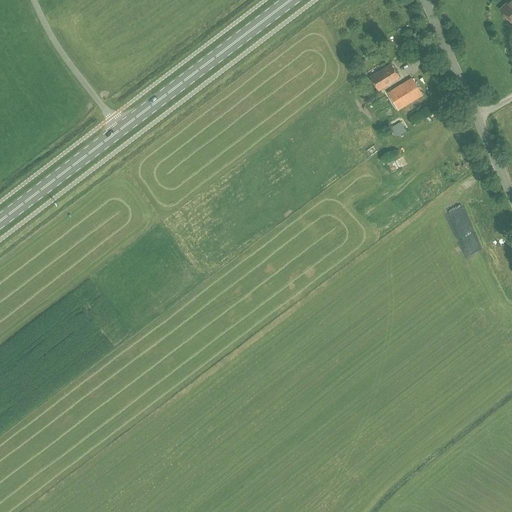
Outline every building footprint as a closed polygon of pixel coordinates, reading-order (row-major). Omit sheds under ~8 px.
[(511,2),(510,0),(509,0),(499,9),(511,22),(511,2)] [(378,90),(400,77),(391,63),(370,77),(378,90)] [(398,110),(422,95),(412,78),(387,93),(398,110)] [(392,101),(372,109),(377,121),(397,112),(392,101)] [(406,131),(400,121),(390,128),(395,135),(398,134),(399,136),(406,131)] [(373,155),(380,150),(376,144),(369,149),(373,155)] [(468,161),(466,155),(460,157),(462,163),(468,161)] [(395,174),(410,164),(404,156),(390,166),(395,174)]
